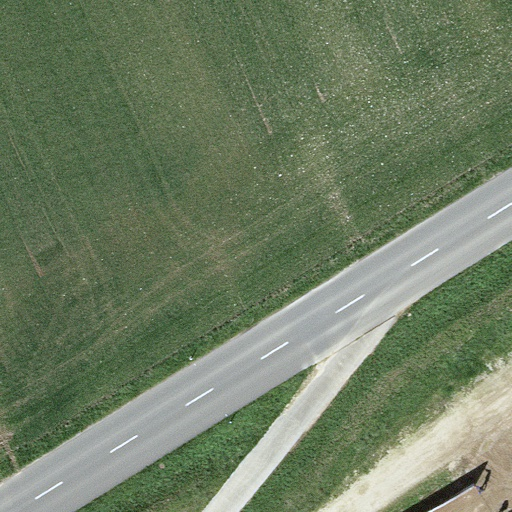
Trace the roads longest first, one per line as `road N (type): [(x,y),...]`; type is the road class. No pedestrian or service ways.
road 1 (secondary): [(22,511),(511,206)]
road 2 (track): [(216,511),(341,354),(364,298)]
